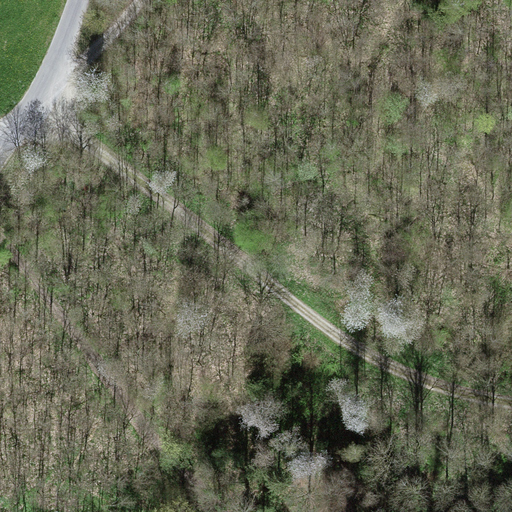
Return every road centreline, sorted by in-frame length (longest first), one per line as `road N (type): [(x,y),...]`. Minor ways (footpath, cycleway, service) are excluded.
road 1 (track): [(141,0),(81,66),(32,102),(402,369),(511,406)]
road 2 (unclassified): [(79,0),(0,155)]
